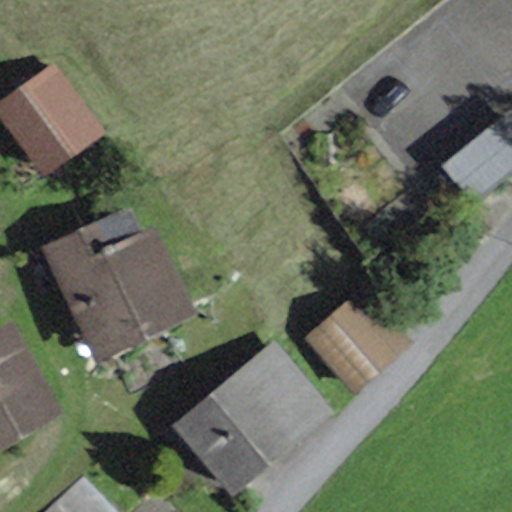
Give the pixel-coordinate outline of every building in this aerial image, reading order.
[(99,135),(52,74),(2,113),(48,174),(99,135)] [(511,170),(511,127),(509,123),(455,166),(479,196),(511,170)] [(101,229),(55,252),(105,356),(193,313),(155,234),(113,254),(101,229)] [(403,346),(362,301),(319,339),(359,385),(403,346)] [(0,445),(53,414),(9,340),(0,345),(0,445)] [(326,415),(276,353),(185,427),(236,489),(326,415)] [(110,511),(86,486),(58,511),(110,511)]
